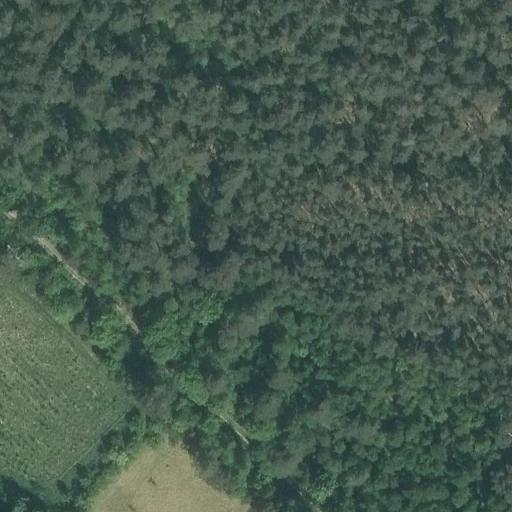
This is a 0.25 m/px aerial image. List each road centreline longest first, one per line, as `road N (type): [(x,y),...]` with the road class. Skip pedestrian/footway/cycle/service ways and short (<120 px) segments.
road 1 (track): [(0,185),(343,511)]
road 2 (track): [(186,363),(218,328),(224,302),(232,0)]
